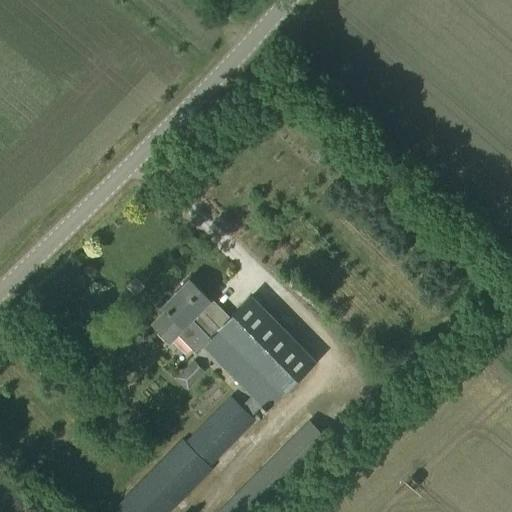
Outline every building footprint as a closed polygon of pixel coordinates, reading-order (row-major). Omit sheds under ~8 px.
[(313,156),(323,165),(334,151),(324,143),(313,156)] [(165,304),(168,308),(154,322),(172,340),(179,333),(197,352),(205,344),(248,390),(246,392),(250,396),(244,403),(254,413),(263,404),(268,409),(318,360),(267,308),(266,310),(251,296),(230,318),(210,299),(210,298),(191,278),(165,304)] [(176,377),(188,389),(205,371),(194,360),(176,377)] [(110,511),(169,511),(214,466),(212,464),(256,419),(231,395),(187,440),(183,436),(110,511)] [(271,511),(338,446),(341,449),(371,419),(356,404),(327,434),(313,420),(221,511),(271,511)]
